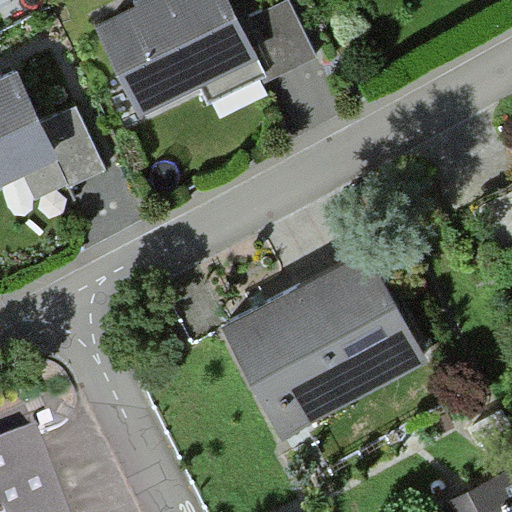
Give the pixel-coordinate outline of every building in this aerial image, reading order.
[(292,0),(276,0),(241,17),(232,0),(137,0),(101,17),(147,112),(205,84),(213,100),(317,51),(292,0)] [(27,62),(44,112),(80,100),(63,49),(27,62)] [(76,110),(48,124),(18,64),(0,72),(0,176),(18,167),(34,199),(103,165),(76,110)] [(511,178),(489,191),(511,233),(511,178)] [(232,318),(288,429),(429,356),(368,247),(263,302),(232,318)] [(0,446),(0,511),(56,511),(27,436),(0,446)] [(441,498),(447,511),(511,511),(511,469),(510,465),(441,498)]
